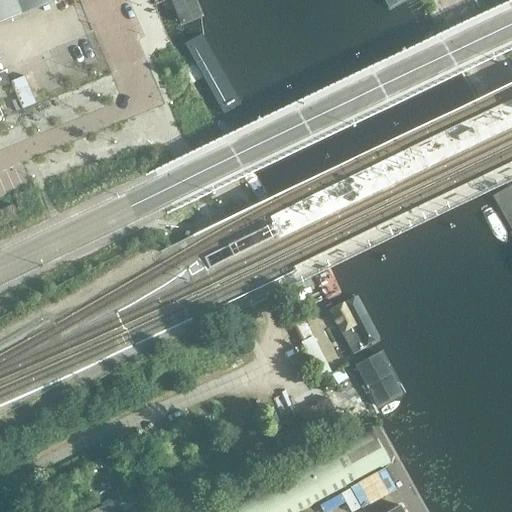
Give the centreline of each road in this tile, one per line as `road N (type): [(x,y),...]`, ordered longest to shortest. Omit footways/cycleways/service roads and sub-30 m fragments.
road 1 (unclassified): [(0,268),(511,28)]
road 2 (unclassified): [(0,162),(139,98),(103,0)]
